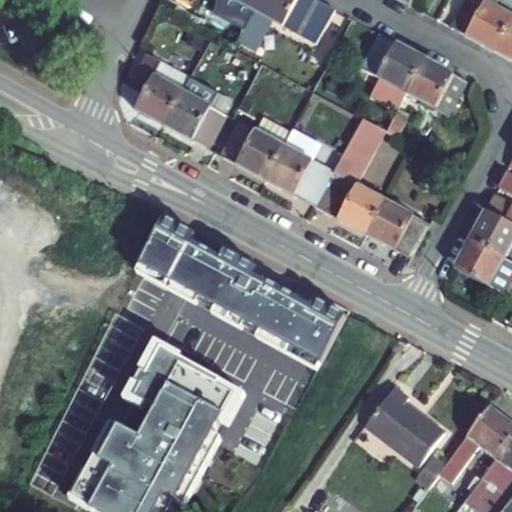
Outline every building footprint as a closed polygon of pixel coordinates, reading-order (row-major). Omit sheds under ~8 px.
[(225,0),(221,8),(249,24),(261,0),(225,0)] [(336,12),(314,0),(261,0),(249,24),(239,44),(256,53),(273,22),(318,46),(336,12)] [(467,0),(453,28),(496,53),(511,23),(511,0),(487,0),(485,4),(478,0),(467,0)] [(511,23),(496,53),(511,61),(511,23)] [(372,98),(398,112),(426,61),(381,36),(362,70),(381,80),(372,98)] [(144,96),(136,112),(165,127),(190,79),(191,78),(148,55),(130,88),(144,96)] [(469,83),(426,61),(398,112),(387,132),(399,138),(415,108),(439,121),(443,113),(450,118),(469,83)] [(190,79),(165,127),(209,151),(227,116),(222,113),(225,107),(215,101),(219,95),(190,79)] [(293,133),(265,118),(263,121),(254,116),(248,127),(240,123),(222,158),(266,181),(293,133)] [(336,174),(317,209),(367,236),(386,201),(359,186),(387,132),(365,121),(336,174)] [(317,209),(336,174),(314,163),(322,148),(293,132),(293,133),(266,181),(317,209)] [(511,175),(508,173),(500,188),(511,194),(511,175)] [(506,259),(511,246),(511,205),(495,196),(471,240),(506,259)] [(386,201),(367,236),(412,260),(431,225),(386,201)] [(349,314),(164,215),(133,282),(314,379),(349,314)] [(511,262),(506,259),(471,240),(456,269),(505,297),(511,283),(511,262)] [(86,511),(187,511),(252,394),(154,340),(121,403),(152,416),(139,442),(106,424),(66,502),(86,511)] [(395,389),(366,428),(420,468),(446,434),(407,404),(410,400),(395,389)] [(264,460),(282,423),(253,409),(235,446),(264,460)] [(468,439),(481,449),(497,461),(511,441),(511,424),(491,409),(468,439)] [(460,450),(473,460),(481,449),(468,439),(460,450)] [(474,492),(466,502),(479,511),(505,511),(511,504),(511,441),(497,461),(482,482),(474,492)] [(446,469),(431,489),(452,505),(463,491),(454,484),(459,478),(473,460),(460,450),(446,469)] [(431,489),(446,469),(433,459),(418,479),(431,489)] [(454,484),(463,491),(467,485),(459,478),(454,484)] [(474,492),(482,482),(477,478),(469,488),(474,492)]
